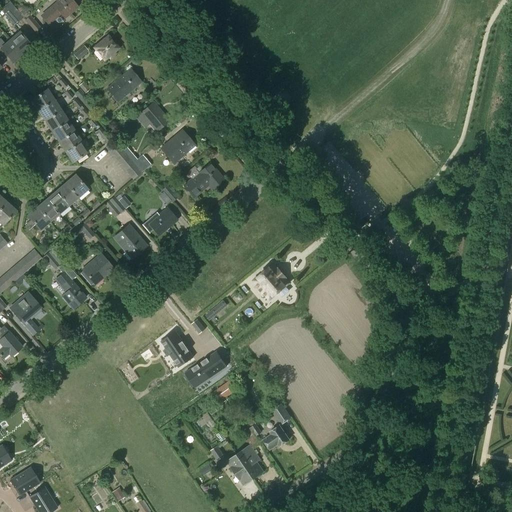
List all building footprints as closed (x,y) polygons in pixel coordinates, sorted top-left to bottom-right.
[(71,0),(59,0),(41,16),(48,24),(60,13),(64,18),(77,7),(71,0)] [(9,11),(18,21),(23,17),(9,1),(0,9),(0,10),(4,15),(9,11)] [(13,26),(18,21),(9,11),(4,15),(13,26)] [(30,15),(24,20),(35,33),(41,28),(30,15)] [(9,40),(22,55),(31,46),(19,32),(9,40)] [(117,48),(108,37),(94,48),(104,59),(107,57),(109,60),(116,54),(114,51),(117,48)] [(0,54),(3,52),(12,63),(22,55),(9,40),(5,44),(0,38),(0,54)] [(73,55),(77,60),(88,51),(84,46),(73,55)] [(107,89),(117,101),(140,82),(130,70),(107,89)] [(68,90),(70,88),(62,79),(58,82),(66,91),(68,90)] [(89,89),(83,82),(78,86),(85,93),(89,89)] [(38,110),(53,100),(46,89),(31,100),(38,110)] [(79,89),(78,90),(74,93),(91,113),(97,109),(79,89)] [(68,90),(66,91),(64,93),(69,100),(73,96),(68,90)] [(77,109),(81,106),(76,99),(72,103),(77,109)] [(53,100),(38,110),(44,121),(60,110),(53,100)] [(156,131),(168,121),(153,103),(136,117),(144,127),(149,123),(156,131)] [(86,119),(89,116),(84,109),(80,112),(86,119)] [(67,121),(60,110),(44,121),(51,131),(67,121)] [(94,128),(98,125),(92,118),(88,122),(94,128)] [(67,121),(51,131),(58,141),(74,131),(67,121)] [(110,140),(105,134),(100,128),(96,131),(102,138),(107,143),(110,140)] [(74,131),(58,141),(65,152),(81,142),(74,131)] [(182,131),(161,149),(173,163),(187,151),(189,153),(196,147),(182,131)] [(109,152),(118,145),(114,140),(105,148),(109,152)] [(81,142),(65,152),(72,163),(88,152),(81,142)] [(118,145),(109,152),(113,157),(122,149),(118,145)] [(122,149),(113,157),(117,162),(126,154),(122,149)] [(126,154),(117,162),(121,166),(130,159),(126,154)] [(133,162),(134,163),(138,168),(141,172),(150,165),(142,155),(136,160),(133,162)] [(130,159),(121,166),(125,171),(134,163),(133,162),(131,160),(130,159)] [(134,163),(125,171),(129,176),(138,168),(134,163)] [(223,180),(210,164),(199,173),(195,169),(196,169),(194,166),(186,172),(192,179),(183,186),(193,197),(212,182),(216,186),(223,180)] [(141,172),(138,168),(129,176),(132,180),(141,172)] [(65,183),(77,198),(87,189),(75,175),(65,183)] [(65,183),(56,191),(68,206),(77,198),(65,183)] [(172,202),(177,197),(167,186),(162,191),(172,202)] [(68,206),(56,191),(46,199),(58,214),(68,206)] [(115,218),(124,210),(125,209),(114,196),(103,205),(115,218)] [(118,201),(122,206),(126,202),(122,197),(118,201)] [(46,199),(37,208),(49,222),(58,214),(46,199)] [(90,206),(93,210),(100,204),(97,201),(90,206)] [(6,202),(0,208),(0,222),(3,225),(15,211),(6,202)] [(49,222),(37,208),(27,216),(30,220),(34,225),(39,230),(49,222)] [(158,236),(171,225),(176,220),(167,208),(148,224),(158,236)] [(87,209),(80,214),(84,218),(90,212),(87,209)] [(71,223),(74,226),(81,221),(77,217),(71,223)] [(28,230),(34,225),(30,220),(25,226),(28,230)] [(89,240),(93,236),(94,235),(89,229),(85,224),(83,222),(72,231),(77,236),(82,231),(89,240)] [(65,234),(71,229),(68,225),(62,231),(65,234)] [(114,238),(131,258),(146,246),(128,225),(114,238)] [(53,248),(48,253),(44,257),(54,269),(58,266),(64,261),(53,248)] [(33,249),(29,253),(37,262),(41,258),(33,249)] [(29,253),(24,257),(32,266),(37,262),(29,253)] [(112,269),(100,255),(82,270),(95,284),(112,269)] [(32,266),(24,257),(20,261),(27,270),(32,266)] [(20,261),(15,265),(23,274),(27,270),(20,261)] [(23,274),(15,265),(11,269),(18,278),(23,274)] [(286,278),(277,268),(277,269),(273,265),(253,281),(257,286),(255,287),(263,297),(265,295),(269,300),(278,292),(282,297),(289,291),(284,286),(289,283),(285,279),(286,278)] [(11,269),(6,273),(14,282),(18,278),(11,269)] [(6,273),(1,276),(9,286),(14,282),(6,273)] [(73,309),(85,298),(63,273),(56,279),(66,292),(62,296),(73,309)] [(22,275),(14,282),(18,286),(26,279),(22,275)] [(9,286),(1,276),(0,277),(0,284),(5,289),(9,286)] [(28,318),(40,307),(27,292),(11,306),(14,310),(12,312),(17,317),(18,316),(22,319),(20,321),(32,335),(38,330),(28,318)] [(216,314),(212,310),(206,315),(209,319),(216,314)] [(199,334),(206,329),(198,319),(191,324),(199,334)] [(3,326),(1,327),(0,325),(0,339),(0,356),(2,359),(8,354),(11,357),(22,347),(8,332),(3,326)] [(178,331),(163,341),(168,348),(173,345),(177,351),(172,355),(181,367),(196,357),(178,331)] [(215,354),(188,372),(198,387),(225,369),(215,354)] [(209,394),(215,404),(225,396),(226,397),(237,390),(230,380),(209,394)] [(280,425),(290,419),(291,418),(281,403),(270,410),(280,425)] [(253,425),(255,423),(259,421),(253,413),(247,417),(253,425)] [(255,423),(253,425),(250,428),(256,437),(262,433),(255,423)] [(263,440),(270,450),(278,444),(279,446),(289,440),(280,425),(270,432),(271,434),(263,440)] [(237,455),(253,478),(263,471),(256,461),(260,459),(250,445),(237,455)] [(217,461),(223,457),(224,456),(217,446),(210,450),(217,461)] [(253,478),(237,455),(227,461),(243,485),(253,478)] [(201,474),(212,467),(209,462),(198,468),(201,474)] [(30,467),(9,480),(19,495),(39,482),(30,467)] [(44,487),(29,496),(38,511),(49,511),(57,508),(44,487)] [(118,488),(112,492),(116,499),(123,495),(118,488)] [(140,511),(148,511),(140,499),(134,503),(140,511)]
